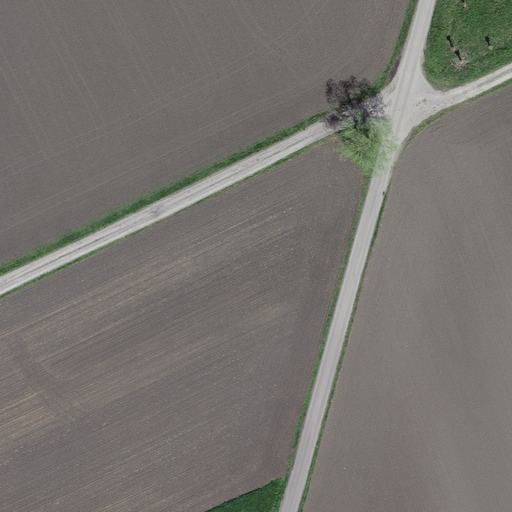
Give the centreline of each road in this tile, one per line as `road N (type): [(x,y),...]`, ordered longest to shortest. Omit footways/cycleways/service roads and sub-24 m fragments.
road 1 (track): [(422,0),(279,511)]
road 2 (track): [(511,72),(388,130)]
